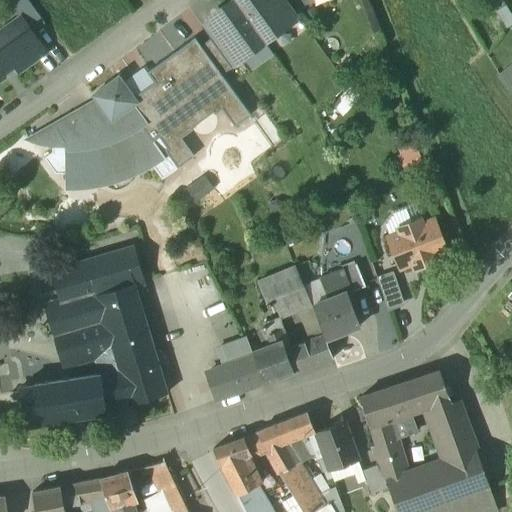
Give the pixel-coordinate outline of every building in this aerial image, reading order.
[(235,0),(234,1),(263,41),(285,26),(287,28),(288,27),(268,0),(235,0)] [(299,19),(285,0),(268,0),(288,27),(299,19)] [(263,41),(234,1),(211,18),(221,32),(242,60),(243,60),(241,57),(263,41)] [(18,72),(46,53),(22,18),(0,33),(0,80),(16,70),(18,72)] [(242,60),(221,32),(210,39),(231,68),(242,60)] [(251,116),(221,76),(200,47),(194,39),(147,73),(154,83),(133,98),(137,103),(134,105),(145,119),(140,123),(153,141),(160,136),(169,150),(166,152),(178,168),(193,157),(180,140),(192,131),(190,129),(213,113),(215,115),(222,109),(235,127),(251,116)] [(221,76),(231,68),(210,39),(200,47),(221,76)] [(118,77),(92,96),(98,103),(111,122),(134,105),(137,103),(133,98),(118,77)] [(361,102),(349,92),(330,112),(342,123),(361,102)] [(36,143),(52,147),(52,154),(44,159),(55,175),(68,175),(68,184),(86,183),(103,180),(117,176),(131,171),(147,163),(148,162),(162,180),(178,168),(166,152),(169,150),(160,136),(153,141),(140,123),(145,119),(134,105),(111,122),(98,103),(72,117),(70,114),(60,119),(63,123),(30,141),(36,143)] [(416,153),(399,160),(406,176),(423,169),(416,153)] [(192,205),(213,190),(206,181),(185,196),(192,205)] [(433,220),(422,225),(420,220),(398,229),(400,234),(389,238),(400,268),(411,263),(413,268),(436,259),(434,255),(445,250),(433,220)] [(132,249),(54,272),(74,339),(64,342),(68,354),(77,352),(80,361),(93,358),(94,357),(72,288),(94,281),(98,294),(106,292),(105,289),(108,288),(109,291),(134,284),(134,285),(142,283),(132,249)] [(356,264),(343,270),(352,292),(365,287),(356,264)] [(319,279),(328,303),(312,309),(324,336),(325,340),(359,326),(347,294),(352,292),(343,270),(319,279)] [(393,272),(377,278),(388,311),(404,305),(393,272)] [(134,284),(109,291),(108,288),(105,289),(106,292),(98,294),(94,281),(72,288),(94,357),(93,358),(99,375),(106,412),(167,394),(134,285),(134,284)] [(275,320),(263,324),(271,344),(282,340),(275,320)] [(324,336),(285,350),(294,373),(332,359),(325,340),(324,336)] [(271,344),(252,351),(253,355),(263,383),(294,373),(285,350),(282,340),(271,344)] [(253,355),(208,371),(219,399),(263,386),(253,355)] [(14,366),(0,368),(0,394),(18,392),(14,366)] [(438,371),(421,377),(432,410),(450,404),(438,371)] [(99,375),(21,388),(27,425),(106,412),(99,375)] [(405,382),(360,397),(377,447),(395,441),(388,420),(414,411),(405,382)] [(450,404),(432,410),(437,422),(431,424),(444,462),(476,451),(458,401),(450,404)] [(306,413),(287,421),(297,438),(298,438),(313,432),(306,413)] [(343,424),(316,435),(329,472),(357,462),(343,424)] [(274,426),(257,433),(266,450),(271,459),(280,475),(296,466),(283,444),(274,426)] [(313,432),(298,438),(307,456),(308,455),(310,457),(321,454),(313,432)] [(257,433),(243,438),(253,457),(266,450),(257,433)] [(243,438),(213,450),(237,497),(237,496),(257,486),(244,461),(253,457),(243,438)] [(297,438),(283,444),(296,466),(299,464),(307,456),(298,438),(297,438)] [(395,441),(377,447),(373,451),(386,483),(397,479),(393,469),(402,467),(395,441)] [(397,479),(386,483),(397,511),(423,511),(489,488),(476,451),(444,462),(397,479)] [(158,492),(142,503),(145,511),(187,511),(163,464),(141,470),(143,476),(149,474),(158,492)] [(296,466),(280,475),(286,484),(302,511),(315,511),(326,506),(299,464),(296,466)] [(376,467),(360,473),(369,495),(386,488),(376,467)] [(127,474),(100,480),(110,511),(133,511),(128,496),(134,494),(127,474)] [(110,511),(100,480),(32,493),(35,511),(65,511),(64,506),(82,502),(89,500),(92,511),(110,511)] [(270,511),(257,486),(237,496),(243,507),(242,507),(244,511),(270,511)] [(497,511),(489,488),(423,511),(497,511)]
